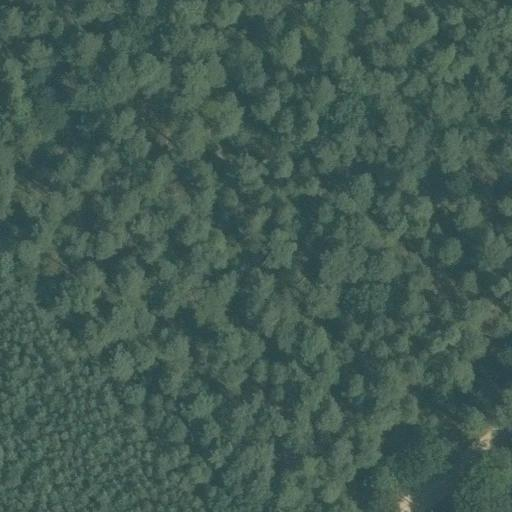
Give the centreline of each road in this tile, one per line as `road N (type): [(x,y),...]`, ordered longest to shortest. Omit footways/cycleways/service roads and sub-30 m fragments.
road 1 (track): [(0,179),(259,0)]
road 2 (track): [(414,511),(511,434)]
